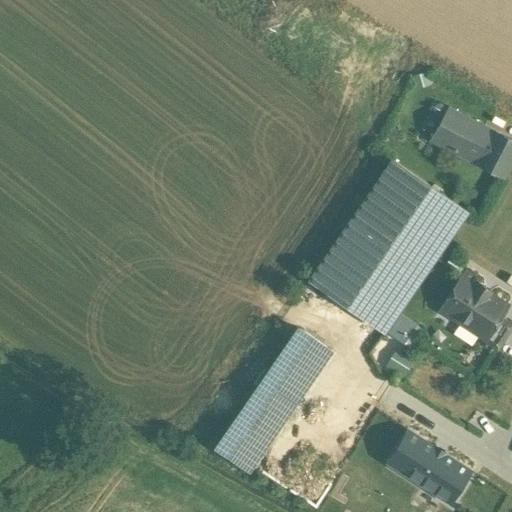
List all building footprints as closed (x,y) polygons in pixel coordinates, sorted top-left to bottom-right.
[(495,132),(449,109),(433,139),(504,175),(511,159),(511,141),(508,139),(495,132)] [(392,159),(309,278),(384,330),(466,211),(392,159)] [(506,306),(461,277),(441,307),(486,336),(487,337),(500,316),(506,306)] [(511,325),(511,324),(500,316),(487,337),(486,336),(483,340),(497,349),(511,325)] [(301,351),(282,379),(257,419),(284,437),(328,368),(301,351)] [(282,379),(270,371),(236,425),(249,433),(257,419),(282,379)] [(460,453),(379,401),(357,436),(387,455),(374,476),(347,459),(329,487),(316,509),(320,511),(423,511),(438,489),(460,453)] [(284,437),(257,419),(249,433),(244,440),(265,453),(271,457),(275,451),(284,437)] [(265,453),(244,440),(234,456),(275,482),(285,465),(271,457),(265,453)] [(329,487),(275,451),(271,457),(285,465),(275,482),(316,509),(329,487)] [(473,511),(496,476),(460,453),(438,489),(473,511)]
